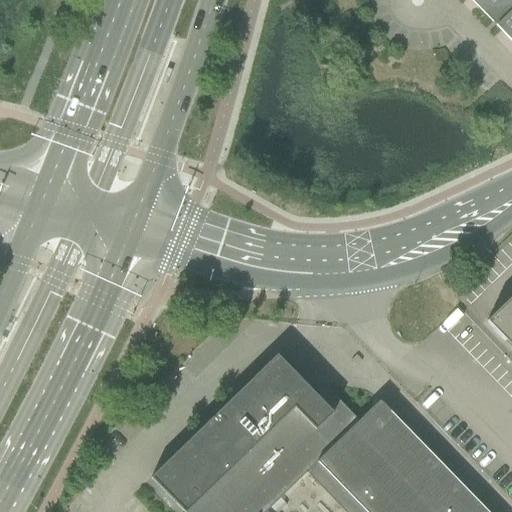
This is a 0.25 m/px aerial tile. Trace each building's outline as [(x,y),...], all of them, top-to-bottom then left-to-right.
[(511,0),(469,0),(511,44),(511,0)] [(172,57),(178,42),(172,40),(167,55),(172,57)] [(511,296),(485,322),(511,349),(511,296)] [(485,511),(379,401),(358,422),(325,388),(316,397),(276,356),(149,479),(181,511),(485,511)] [(420,428),(483,493),(492,485),(429,419),(420,428)]
